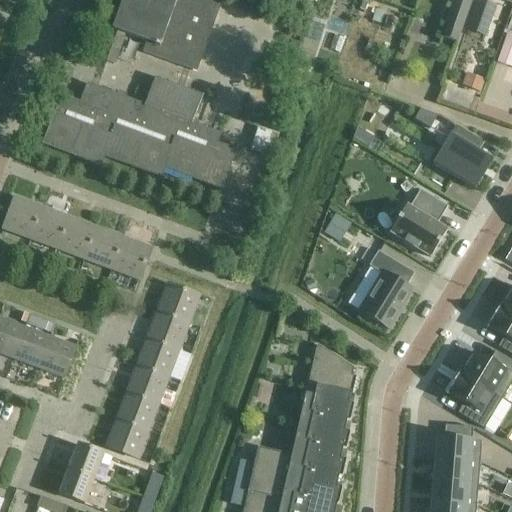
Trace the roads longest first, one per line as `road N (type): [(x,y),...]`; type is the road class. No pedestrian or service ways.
road 1 (residential): [(383,511),(397,381),(511,196)]
road 2 (residential): [(0,152),(62,0)]
